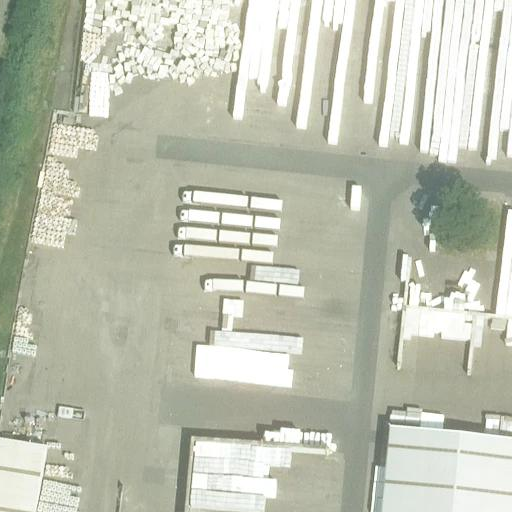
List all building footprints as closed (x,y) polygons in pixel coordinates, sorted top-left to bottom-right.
[(511,0),(416,0),(416,12),(419,12),(416,59),(422,59),(420,85),(430,85),(425,151),(461,154),(460,158),(503,161),(501,184),(511,184),(511,0)] [(361,98),(349,98),(345,154),(383,157),(386,100),(361,99),(361,98)] [(46,171),(35,240),(80,247),(91,178),(46,171)] [(423,370),(505,372),(507,258),(425,256),(423,370)] [(32,332),(35,310),(57,313),(63,269),(30,264),(23,313),(22,313),(20,331),(32,332)] [(13,396),(51,402),(59,353),(21,347),(13,396)] [(511,511),(511,443),(390,431),(381,511),(511,511)] [(0,443),(0,511),(36,511),(48,452),(0,443)]
